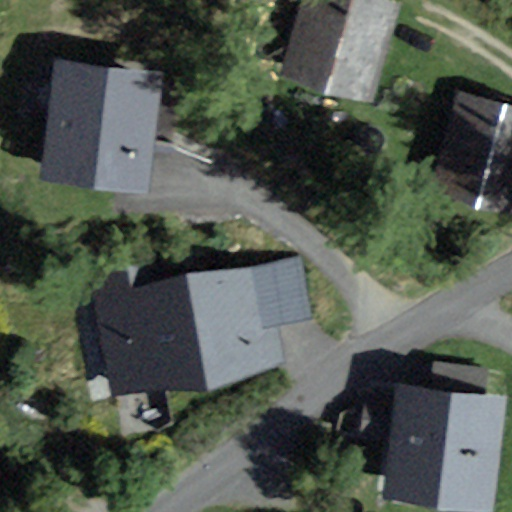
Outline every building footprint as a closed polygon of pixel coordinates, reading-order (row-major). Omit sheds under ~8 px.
[(302,0),(282,77),(374,101),(400,2),(392,0),(302,0)] [(40,178),(152,188),(163,61),(51,51),(40,178)] [(433,181),(511,202),(511,102),(458,88),(433,181)] [(111,389),(282,362),(275,321),(314,315),(304,250),(168,272),(165,254),(91,266),(111,389)] [(387,491),(497,500),(505,392),(488,390),(490,364),(433,359),(432,380),(399,378),(398,398),(362,395),(359,432),(391,435),(387,491)]
